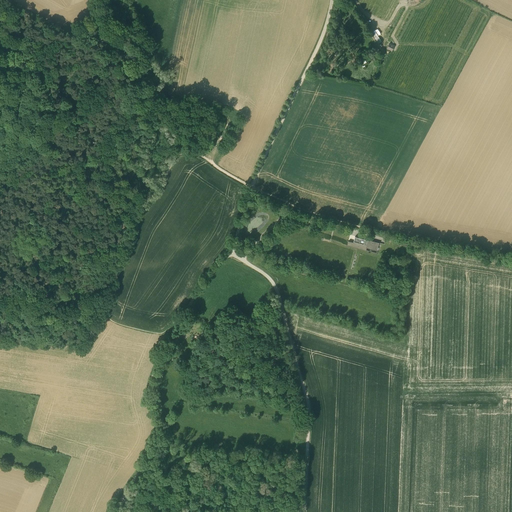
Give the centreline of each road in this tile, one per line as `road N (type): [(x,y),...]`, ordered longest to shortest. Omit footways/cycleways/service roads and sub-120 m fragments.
road 1 (track): [(511,259),(302,210),(194,154)]
road 2 (unclassified): [(112,511),(159,441),(150,381),(171,334),(231,252)]
road 3 (unclassified): [(231,252),(277,292),(307,401),(303,511)]
road 4 (unclassified): [(231,252),(331,0)]
road 5 (track): [(147,204),(80,308),(61,314),(0,301)]
